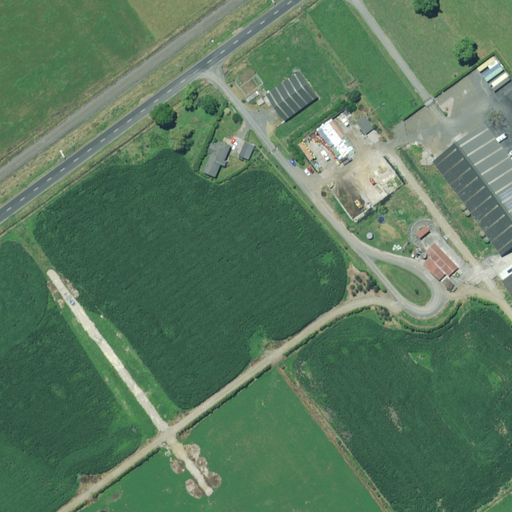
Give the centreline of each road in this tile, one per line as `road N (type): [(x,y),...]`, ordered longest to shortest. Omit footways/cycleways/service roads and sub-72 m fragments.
road 1 (track): [(215,56),(404,286),(404,298),(360,299),(333,314),(66,511)]
road 2 (tertiary): [(0,215),(292,0)]
